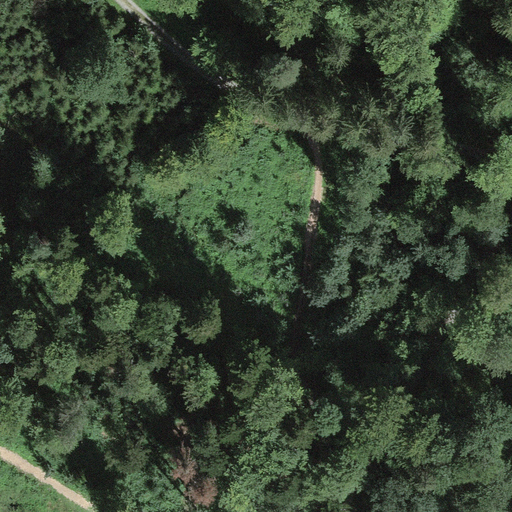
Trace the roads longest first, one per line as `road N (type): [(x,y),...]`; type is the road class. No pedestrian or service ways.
road 1 (track): [(511,167),(304,120),(204,68),(128,0)]
road 2 (track): [(294,362),(203,267),(7,117)]
road 3 (track): [(338,511),(511,229)]
road 4 (track): [(346,491),(328,419),(294,362)]
